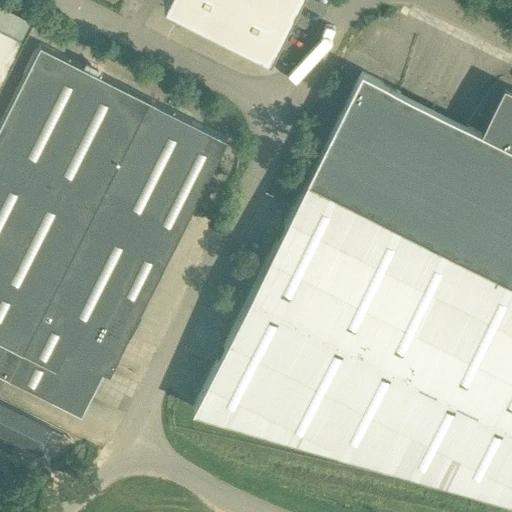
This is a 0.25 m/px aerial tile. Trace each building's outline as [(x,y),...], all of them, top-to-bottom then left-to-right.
[(164,0),(164,2),(182,11),(187,0),(164,0)] [(187,0),(182,11),(269,55),(296,0),(187,0)] [(0,75),(22,33),(0,22),(0,75)] [(225,137),(148,98),(39,43),(0,120),(0,372),(50,398),(58,382),(50,377),(64,348),(108,371),(225,137)] [(482,129),(361,69),(192,406),(511,496),(511,91),(503,87),(482,129)] [(291,166),(280,188),(292,194),(303,173),(291,166)]
